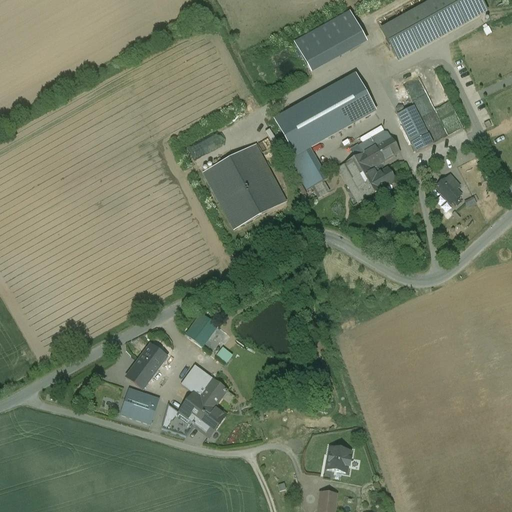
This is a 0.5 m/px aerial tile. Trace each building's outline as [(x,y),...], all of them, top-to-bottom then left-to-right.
[(395,58),(483,9),(478,0),(437,0),(381,32),(395,58)] [(307,67),(361,37),(349,16),(295,46),(307,67)] [(295,158),(375,113),(355,77),(275,122),(295,158)] [(422,97),(419,91),(421,90),(418,84),(409,89),(415,101),(422,97)] [(432,146),(414,109),(398,117),(416,154),(432,146)] [(382,133),(358,147),(363,156),(390,140),(387,134),(382,133)] [(390,140),(363,156),(338,170),(351,193),(356,190),(363,202),(363,201),(363,202),(383,190),(394,183),(388,171),(376,178),(372,170),(399,154),(390,140)] [(235,231),(285,204),(255,148),(205,175),(235,231)] [(314,158),(300,167),(296,161),(292,164),(303,183),(304,186),(323,175),(314,158)] [(323,175),(304,186),(308,192),(313,189),(322,184),(327,181),(323,175)] [(446,181),(436,190),(450,206),(454,202),(457,206),(460,204),(457,200),(460,197),(456,191),(459,188),(450,179),(447,182),(446,181)] [(303,183),(297,187),(302,196),(308,192),(304,186),(303,183)] [(328,195),(322,184),(313,189),(319,200),(328,195)] [(467,209),(475,205),(473,200),(465,204),(467,209)] [(217,329),(204,320),(191,337),(203,347),(217,329)] [(150,347),(126,380),(143,392),(166,359),(150,347)] [(228,366),(236,355),(225,347),(217,357),(228,366)] [(213,382),(195,368),(188,377),(206,391),(213,382)] [(206,391),(188,377),(182,386),(195,395),(200,399),(206,391)] [(206,391),(200,399),(195,395),(180,416),(179,416),(195,428),(208,438),(224,416),(214,409),(221,400),(226,392),(213,382),(206,391)] [(158,402),(129,391),(121,417),(150,427),(158,402)] [(235,399),(226,392),(221,400),(229,406),(235,399)] [(180,416),(168,407),(162,430),(186,438),(195,428),(179,416),(180,416)] [(351,454),(329,450),(326,472),(347,476),(351,454)] [(333,511),(335,497),(321,495),(318,511),(333,511)]
